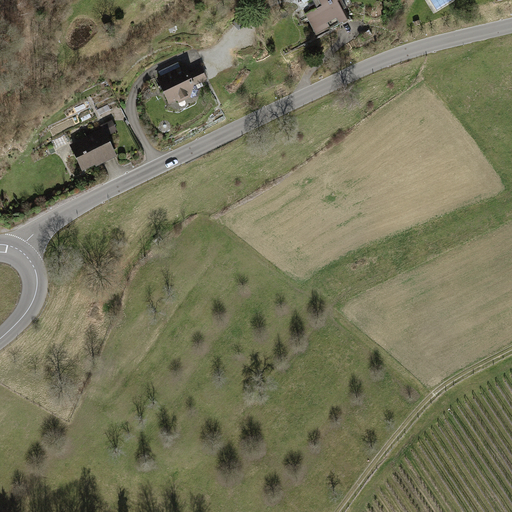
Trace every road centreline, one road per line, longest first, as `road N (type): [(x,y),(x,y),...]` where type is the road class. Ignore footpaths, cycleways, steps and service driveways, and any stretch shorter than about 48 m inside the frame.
road 1 (tertiary): [(511,25),(351,73),(50,223),(18,250)]
road 2 (track): [(511,347),(428,397),(338,511)]
